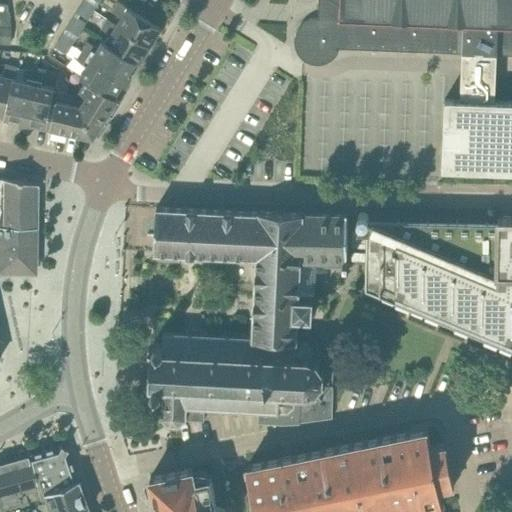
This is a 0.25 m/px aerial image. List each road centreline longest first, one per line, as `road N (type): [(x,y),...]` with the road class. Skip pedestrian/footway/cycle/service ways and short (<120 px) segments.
road 1 (residential): [(78,387),(75,296),(83,246),(109,178)]
road 2 (residential): [(109,178),(214,8)]
road 3 (residential): [(117,511),(78,387)]
